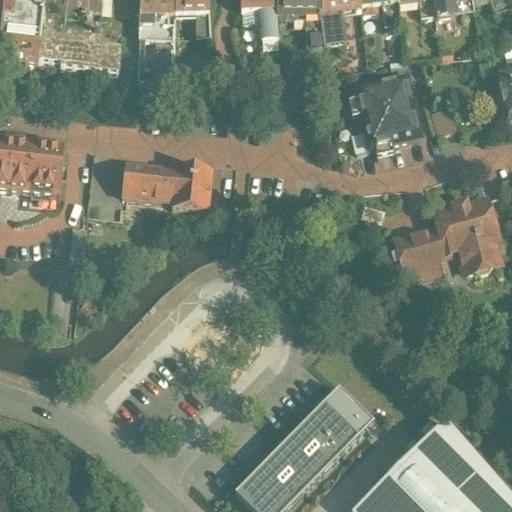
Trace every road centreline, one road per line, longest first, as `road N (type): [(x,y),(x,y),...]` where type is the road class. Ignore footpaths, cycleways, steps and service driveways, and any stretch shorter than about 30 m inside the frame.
road 1 (residential): [(511,155),(362,188),(282,166),(0,132)]
road 2 (residential): [(171,511),(77,430)]
